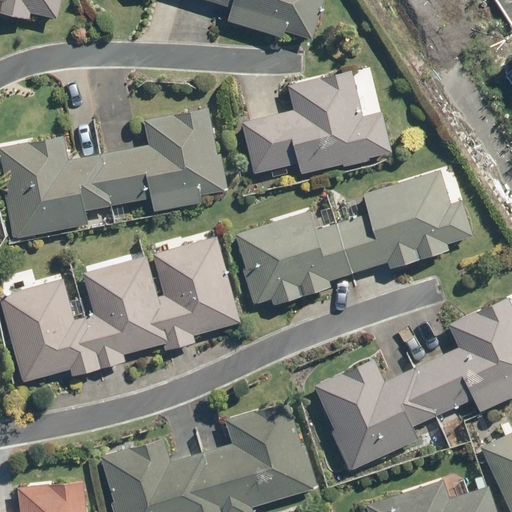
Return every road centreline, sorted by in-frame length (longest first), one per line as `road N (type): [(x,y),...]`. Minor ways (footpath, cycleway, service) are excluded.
road 1 (residential): [(441,290),(315,329),(185,393),(0,431)]
road 2 (residential): [(291,57),(81,52),(0,75)]
road 3 (residential): [(511,163),(408,0)]
